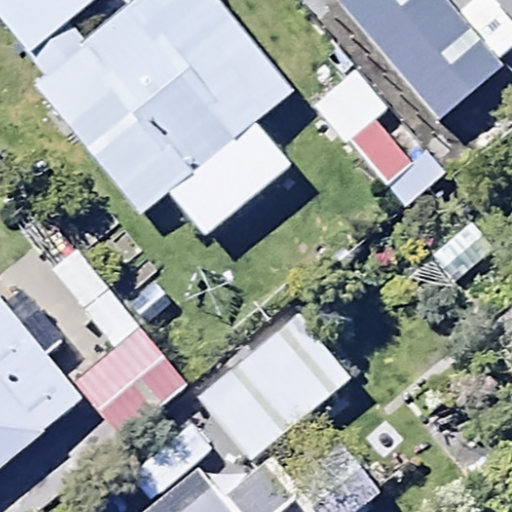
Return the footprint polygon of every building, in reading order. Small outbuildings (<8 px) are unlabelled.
[(79,0),(0,0),(0,62),(14,79),(91,15),(79,0)] [(265,16),(250,0),(203,0),(239,40),(265,16)] [(351,7),(345,0),(272,0),(308,43),(351,7)] [(277,127),(187,5),(39,112),(129,234),(277,127)] [(122,354),(59,272),(33,292),(97,374),(122,354)] [(0,511),(20,511),(100,447),(9,338),(0,345),(0,511)] [(284,338),(177,423),(232,491),(338,406),(284,338)] [(354,511),(311,459),(255,504),(248,495),(226,511),(202,511),(186,492),(161,511),(354,511)]
